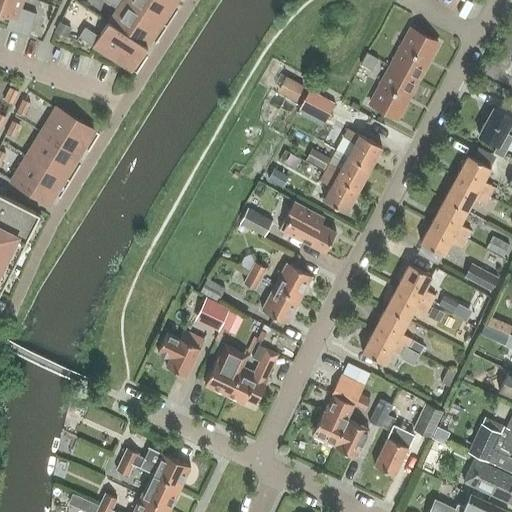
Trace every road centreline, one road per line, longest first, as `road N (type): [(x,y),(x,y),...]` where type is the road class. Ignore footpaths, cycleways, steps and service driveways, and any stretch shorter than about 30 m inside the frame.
road 1 (residential): [(254,465),(499,0)]
road 2 (residential): [(12,309),(57,214),(124,105)]
road 3 (residential): [(254,465),(86,383)]
road 4 (residential): [(124,105),(0,60)]
road 5 (residential): [(124,105),(193,0)]
